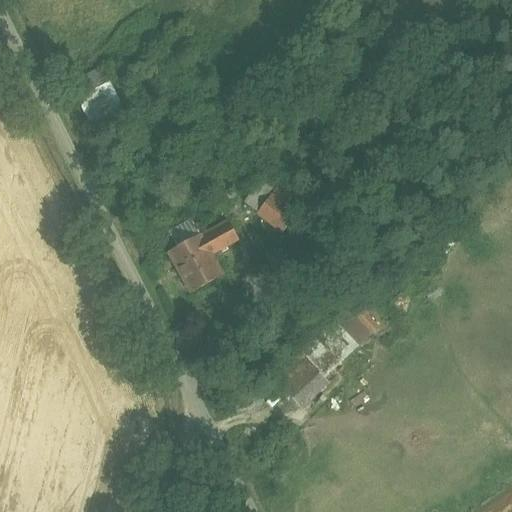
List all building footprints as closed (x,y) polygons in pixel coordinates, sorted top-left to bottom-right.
[(109,83),(106,84),(98,69),(74,82),(101,136),(129,122),(109,83)] [(282,180),(279,185),(265,175),(244,203),(283,233),(308,199),(282,180)] [(228,221),(201,236),(200,235),(169,253),(191,293),(223,276),(212,256),(239,241),(228,221)] [(338,322),(302,355),(319,374),(355,340),(338,322)] [(319,374),(302,355),(275,380),(301,408),(328,383),(319,374)]
